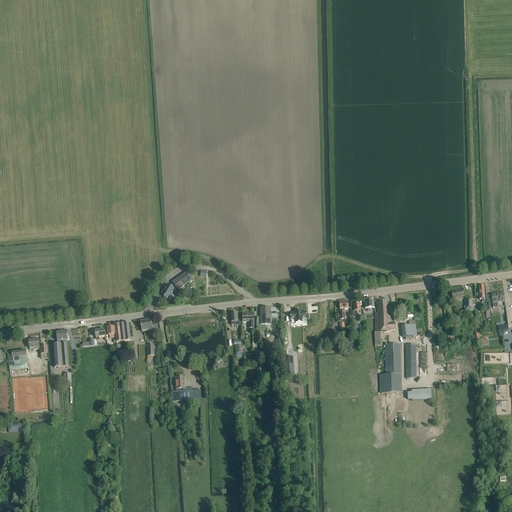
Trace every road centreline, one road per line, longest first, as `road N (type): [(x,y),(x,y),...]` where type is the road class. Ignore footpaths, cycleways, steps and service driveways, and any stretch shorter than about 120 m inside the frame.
road 1 (tertiary): [(251,302),(511,274)]
road 2 (tertiary): [(0,331),(148,314)]
road 3 (residential): [(251,302),(218,271),(190,266),(168,277),(148,314)]
